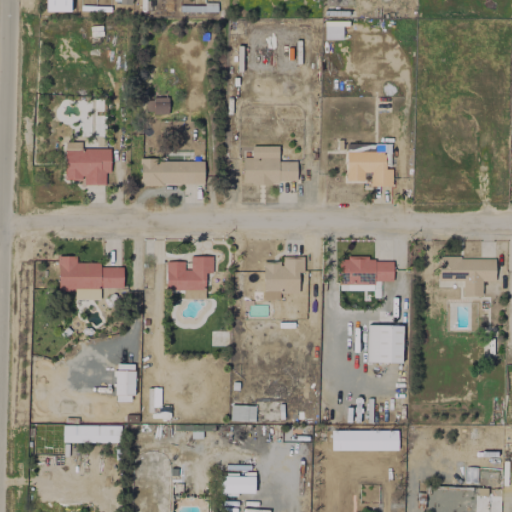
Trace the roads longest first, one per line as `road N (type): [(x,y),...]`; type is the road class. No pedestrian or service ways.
road 1 (residential): [(511,221),(7,218)]
road 2 (residential): [(0,384),(12,0)]
